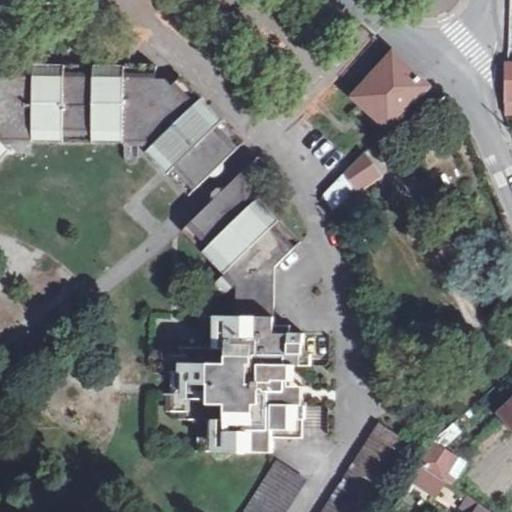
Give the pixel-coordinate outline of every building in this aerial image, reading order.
[(391,126),(431,87),(393,53),(353,96),(391,126)] [(4,65),(4,76),(155,80),(154,67),(4,65)] [(0,144),(15,130),(144,132),(199,189),(236,153),(172,86),(166,80),(155,80),(4,76),(0,76),(0,144)] [(181,78),(172,86),(236,153),(246,143),(181,78)] [(15,130),(0,144),(0,160),(19,143),(129,144),(139,144),(191,197),(199,189),(144,132),(15,130)] [(381,175),(365,153),(324,193),(331,209),(381,175)] [(247,203),(294,250),(302,242),(259,198),(259,156),(245,170),(247,203)] [(202,211),(192,221),(238,270),(238,288),(237,317),(271,317),(271,272),(294,250),(247,203),(245,170),(202,211)] [(183,230),(238,288),(238,270),(192,221),(183,230)] [(271,317),(237,317),(217,317),(216,343),(209,348),(190,349),(189,356),(174,357),(173,373),(189,373),(188,395),(173,395),(172,412),(188,413),(187,420),(209,422),(213,427),(213,452),(275,454),(276,440),(305,440),(306,406),(274,405),(274,397),(286,397),(293,389),(286,381),(277,381),(278,366),(306,366),(307,335),(278,335),(277,317),(271,317)] [(511,402),(502,412),(511,423),(511,402)] [(361,511),(406,443),(381,426),(325,511),(361,511)] [(456,458),(433,443),(420,464),(421,465),(443,479),(456,458)] [(284,511),(305,481),(279,465),(248,511),(284,511)] [(443,479),(421,465),(412,478),(436,494),(444,480),(443,479)] [(463,511),(488,511),(481,507),(467,498),(459,509),(463,511)]
